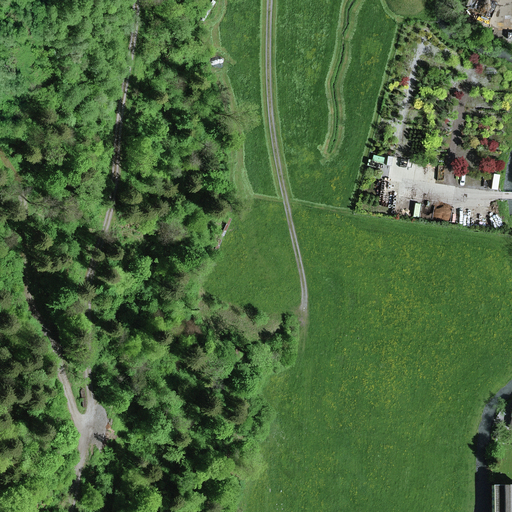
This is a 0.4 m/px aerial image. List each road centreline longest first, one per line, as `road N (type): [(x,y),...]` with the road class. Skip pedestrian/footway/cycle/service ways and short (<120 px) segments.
road 1 (track): [(137,0),(115,183),(89,292),(84,433),(27,293),(21,189),(0,147)]
road 2 (track): [(270,0),(272,125),(304,289),(299,359)]
